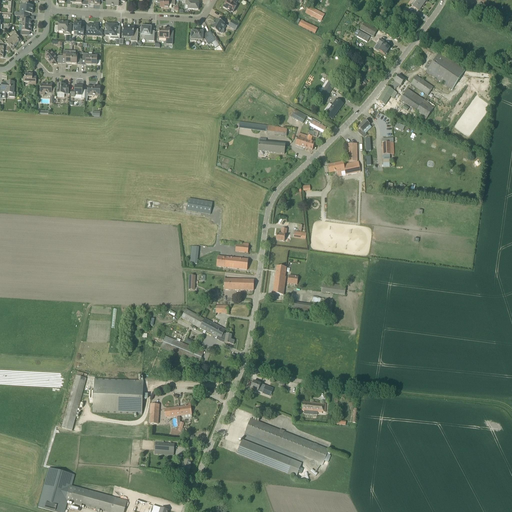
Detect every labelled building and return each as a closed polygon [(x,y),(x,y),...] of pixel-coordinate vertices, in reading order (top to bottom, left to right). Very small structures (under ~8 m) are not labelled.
[(175,0),(161,0),(162,1),(160,1),(160,8),(168,9),(169,5),(175,6),(175,0)] [(179,0),(179,2),(182,2),(182,3),(185,3),(185,5),(186,6),(188,6),(188,10),(198,10),(199,4),(192,3),(192,0),(179,0)] [(223,8),(228,10),(228,11),(231,13),(231,12),(233,13),(237,6),(235,5),(238,0),(229,0),(229,1),(227,1),(223,8)] [(426,1),(423,0),(414,0),(413,1),(411,5),(413,7),(419,11),(426,1)] [(21,16),(20,16),(26,17),(26,14),(32,14),(33,6),(28,6),(22,5),(21,5),(20,16),(21,16)] [(325,14),(313,8),(309,6),(305,14),(321,22),(325,14)] [(29,17),(26,17),(20,16),(20,20),(23,20),(23,26),(32,27),(32,20),(29,20),(29,17)] [(225,24),(221,22),(217,19),(215,23),(214,23),(213,25),(211,29),(219,34),(219,33),(220,34),(222,34),(223,34),(224,33),(224,32),(224,30),(227,26),(225,24)] [(301,20),(298,26),(315,34),(318,29),(301,20)] [(232,21),(228,27),(235,31),(239,25),(232,21)] [(58,33),(58,31),(64,32),(64,35),(71,35),(71,24),(68,24),(68,23),(59,22),(58,26),(55,26),(54,33),(58,33)] [(75,23),(74,32),(78,32),(78,35),(84,36),(84,27),(81,27),(81,23),(75,23)] [(360,30),(373,38),(377,32),(377,31),(364,23),(360,30)] [(87,33),(91,33),(91,36),(102,37),(102,30),(98,30),(98,24),(94,24),(94,26),(87,25),(87,33)] [(109,38),(110,40),(119,40),(119,37),(120,32),(116,32),(117,25),(106,25),(105,36),(109,37),(109,38)] [(20,32),(20,35),(27,36),(27,32),(31,32),(32,27),(23,26),(22,32),(20,32)] [(131,42),(137,42),(138,30),(137,30),(134,30),(134,27),(123,26),(123,35),(123,37),(131,38),(131,42)] [(151,28),(150,28),(148,27),(142,27),(141,28),(141,29),(141,31),(141,35),(147,36),(146,41),(154,42),(154,32),(151,32),(151,29),(151,28)] [(159,29),(159,39),(166,39),(166,45),(173,45),(173,32),(170,32),(170,29),(163,28),(163,29),(159,29)] [(216,41),(215,39),(210,31),(206,33),(206,34),(205,34),(203,34),(203,32),(199,32),(196,31),(196,32),(191,32),(191,36),(190,36),(190,41),(195,41),(202,42),(202,41),(202,40),(205,40),(209,46),(216,41)] [(22,42),(15,34),(10,38),(16,45),(19,43),(20,44),(22,42)] [(14,47),(16,45),(10,38),(8,40),(5,43),(8,46),(7,47),(6,47),(8,52),(11,49),(12,50),(15,48),(14,47)] [(382,46),(378,51),(385,55),(390,48),(383,44),(385,42),(380,40),(378,43),(382,46)] [(4,51),(8,52),(6,47),(0,46),(0,56),(0,57),(3,58),(4,53),(4,51)] [(66,64),(72,64),(72,52),(69,51),(63,51),(63,53),(63,56),(63,59),(66,59),(66,64)] [(51,52),(46,52),(45,58),(51,64),(57,65),(57,58),(51,52)] [(72,52),(72,64),(77,65),(77,60),(80,60),(81,54),(75,53),(76,52),(72,52)] [(465,71),(443,56),(439,53),(426,72),(452,90),(465,71)] [(86,65),(87,65),(92,66),(92,57),(88,57),(89,54),(83,54),(83,55),(83,60),(86,60),(86,65)] [(95,57),(92,57),(92,66),(97,66),(97,61),(100,61),(101,55),(95,55),(95,57)] [(25,74),(25,78),(24,78),(24,82),(29,83),(29,85),(36,86),(36,78),(33,77),(33,75),(29,74),(28,73),(27,73),(26,74),(25,74)] [(378,101),(388,108),(397,93),(394,91),(397,87),(400,88),(405,80),(398,75),(394,81),(395,82),(390,89),(387,87),(378,101)] [(411,84),(415,87),(428,96),(433,88),(416,76),(411,84)] [(1,91),(1,93),(3,93),(6,93),(9,93),(9,97),(15,98),(15,93),(14,93),(14,84),(14,82),(7,82),(6,83),(2,83),(2,84),(2,86),(1,91)] [(40,93),(45,93),(47,93),(47,96),(50,96),(50,105),(54,105),(55,94),(52,93),(52,88),(52,84),(51,84),(48,84),(48,85),(41,85),(40,93)] [(58,85),(57,93),(68,94),(69,87),(65,86),(65,85),(58,85)] [(318,98),(323,101),(324,102),(333,88),(327,85),(318,98)] [(85,91),(82,90),(83,86),(75,86),(75,91),(72,91),(71,97),(75,97),(75,95),(82,96),(82,99),(85,99),(85,91)] [(88,87),(88,96),(100,96),(100,87),(94,86),(94,87),(88,87)] [(434,107),(435,106),(425,99),(424,100),(408,89),(400,100),(427,119),(435,108),(434,107)] [(331,106),(325,115),(332,120),(343,104),(336,99),(334,103),(331,106)] [(303,124),(307,116),(295,110),(291,117),(303,124)] [(312,121),(309,125),(323,133),(326,128),(312,121)] [(363,132),(369,126),(370,125),(365,121),(358,128),(360,130),(358,132),(361,136),(364,138),(366,136),(366,135),(365,134),(363,132)] [(394,128),(403,132),(405,127),(396,123),(394,128)] [(260,131),(264,132),(264,131),(267,132),(267,134),(278,136),(278,135),(282,136),(286,137),(287,129),(279,128),(279,127),(252,124),(251,130),(260,131)] [(307,140),(304,148),(312,150),(315,143),(311,142),(312,137),(313,137),(314,132),(311,131),(311,132),(309,131),(308,136),(306,140),(307,140)] [(295,145),(304,148),(307,140),(306,140),(308,136),(299,133),(298,137),(295,145)] [(259,142),(258,152),(284,154),(285,144),(265,142),(265,140),(259,139),(259,142)] [(390,163),(390,155),(395,155),(394,143),(382,143),(383,155),(383,163),(390,163)] [(348,162),(357,162),(357,144),(347,145),(348,162)] [(358,162),(357,162),(344,165),(343,162),(328,166),(329,174),(337,172),(338,177),(360,172),(358,162)] [(189,198),(187,211),(210,215),(212,202),(189,198)] [(284,242),(285,241),(285,239),(285,235),(286,235),(287,230),(282,229),(281,234),(277,234),(276,241),(284,242)] [(236,245),(235,252),(248,253),(249,244),(242,243),(242,246),(236,245)] [(197,264),(199,247),(192,247),(190,264),(197,264)] [(248,260),(218,257),(217,267),(247,270),(248,260)] [(285,277),(285,275),(286,268),(277,267),(273,294),(283,295),(286,277),(285,277)] [(299,277),(289,275),(288,284),(297,286),(299,277)] [(224,279),(224,290),(254,291),(254,281),(224,279)] [(322,283),(322,286),(321,292),(345,295),(346,286),(322,283)] [(312,314),(313,307),(292,304),(291,311),(312,314)] [(225,341),(225,343),(234,345),(234,341),(231,340),(232,335),(226,334),(226,336),(224,335),(224,334),(223,334),(225,330),(206,319),(205,320),(186,309),(181,318),(206,332),(206,331),(221,339),(221,338),(225,341)] [(204,352),(165,336),(161,348),(199,363),(204,352)] [(62,428),(72,431),(86,378),(76,376),(62,428)] [(94,379),(93,412),(142,415),(143,382),(94,379)] [(273,389),(254,381),(251,388),(255,389),(255,390),(270,396),(273,389)] [(317,413),(322,414),(322,413),(326,413),(327,404),(326,404),(301,402),(300,411),(304,412),(317,413)] [(158,424),(159,405),(150,404),(149,424),(158,424)] [(165,409),(166,418),(192,415),(190,404),(185,404),(185,407),(169,409),(165,409)] [(259,417),(268,421),(270,416),(261,412),(259,417)] [(323,464),(324,461),(328,463),(330,456),(330,453),(328,452),(329,451),(284,433),(284,432),(280,431),(250,419),(245,433),(323,464)] [(242,440),(237,454),(296,477),(302,464),(242,440)] [(174,453),(174,445),(155,443),(155,451),(162,452),(161,455),(166,455),(166,452),(174,453)] [(192,462),(187,460),(184,459),(182,465),(180,465),(179,465),(178,468),(178,470),(181,471),(188,474),(191,468),(190,467),(192,462)] [(54,511),(64,511),(67,502),(74,504),(104,511),(123,511),(124,511),(127,501),(116,498),(72,486),(75,475),(49,468),(38,508),(54,511)] [(136,501),(135,504),(134,510),(140,511),(149,511),(150,511),(153,511),(167,511),(168,511),(161,509),(156,507),(136,501)]
